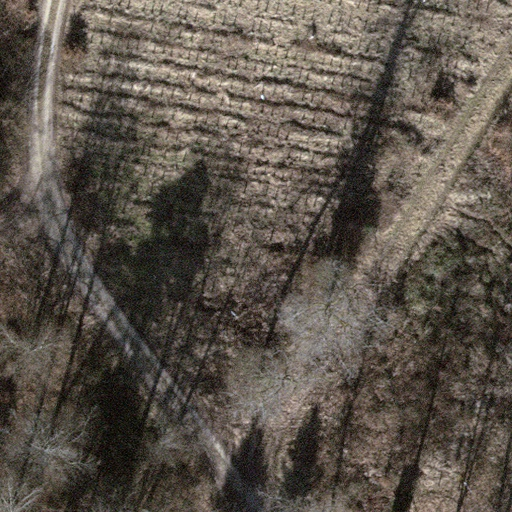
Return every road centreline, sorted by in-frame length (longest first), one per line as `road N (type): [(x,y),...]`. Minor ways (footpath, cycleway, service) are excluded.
road 1 (track): [(511,66),(415,244),(232,497)]
road 2 (track): [(242,511),(33,206)]
road 3 (track): [(33,206),(64,0)]
